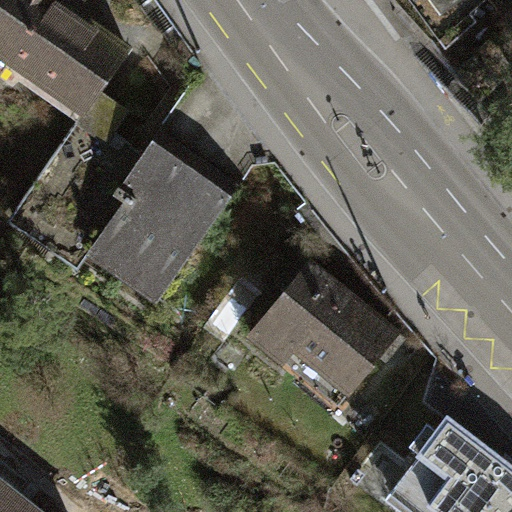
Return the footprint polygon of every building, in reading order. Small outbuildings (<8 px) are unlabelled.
[(0,0),(0,53),(82,110),(97,89),(127,46),(59,0),(0,0)] [(410,0),(441,41),(483,0),(410,0)] [(77,118),(89,126),(95,118),(112,130),(126,109),(97,89),(82,110),(77,118)] [(161,289),(229,192),(150,138),(142,151),(112,130),(95,118),(89,126),(68,157),(60,152),(14,219),(48,242),(63,221),(161,289)] [(159,126),(150,138),(229,192),(237,180),(159,126)] [(307,264),(251,334),(283,360),(294,346),(351,391),(396,335),(307,264)] [(511,511),(511,459),(449,410),(394,486),(425,511),(511,511)] [(29,511),(0,488),(0,511),(29,511)]
